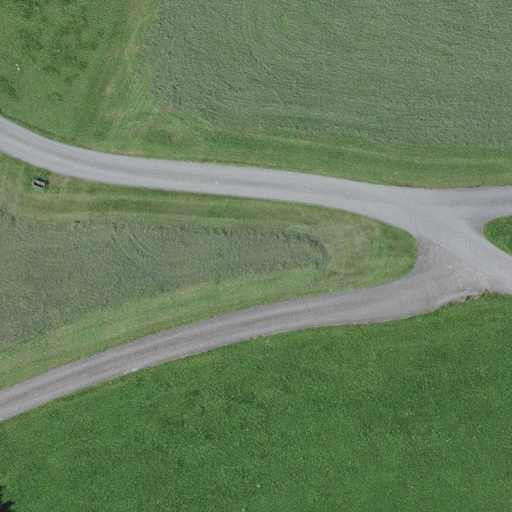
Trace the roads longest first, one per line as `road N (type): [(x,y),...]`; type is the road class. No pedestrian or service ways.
road 1 (unclassified): [(474,258),(433,292),(397,308),(224,334),(0,410)]
road 2 (unclassified): [(0,137),(100,174),(297,191),(442,219)]
